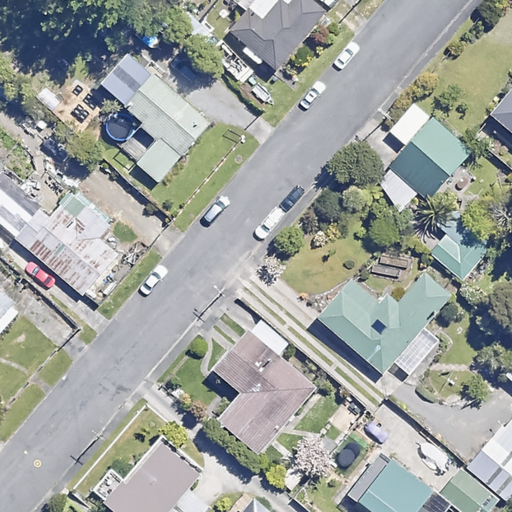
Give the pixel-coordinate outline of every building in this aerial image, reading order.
[(255,0),(229,29),(274,69),(334,0),(255,0)] [(208,124),(145,71),(118,104),(143,125),(120,151),(158,183),(208,124)] [(511,88),(490,114),(511,132),(511,88)] [(467,150),(429,118),(372,185),(402,211),(420,191),(427,197),(467,150)] [(9,177),(0,186),(0,238),(37,274),(47,263),(80,295),(118,256),(100,238),(110,228),(48,167),(23,192),(9,177)] [(491,250),(460,221),(430,254),(462,282),(491,250)] [(448,297),(421,274),(391,309),(382,301),(367,318),(338,293),(318,316),(383,372),(393,361),(409,375),(438,341),(422,327),(448,297)] [(0,294),(0,334),(20,313),(0,294)] [(288,344),(255,316),(211,369),(240,393),(217,420),(257,454),(313,386),(278,356),(288,344)] [(495,493),(506,502),(511,495),(511,414),(466,467),(495,493)] [(199,472),(159,439),(104,505),(112,511),(203,511),(208,507),(185,488),(199,472)] [(410,511),(427,492),(387,459),(354,500),(368,511),(410,511)] [(478,511),(495,493),(466,467),(441,496),(458,511),(478,511)] [(264,511),(248,498),(236,511),(264,511)]
